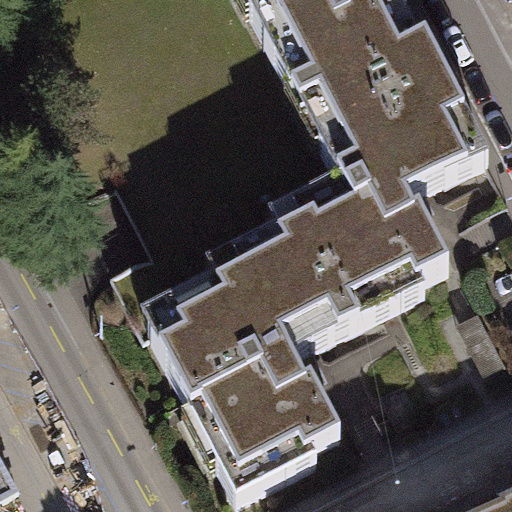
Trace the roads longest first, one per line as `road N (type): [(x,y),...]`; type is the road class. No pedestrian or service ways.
road 1 (residential): [(143,511),(0,262)]
road 2 (residential): [(511,436),(368,511)]
